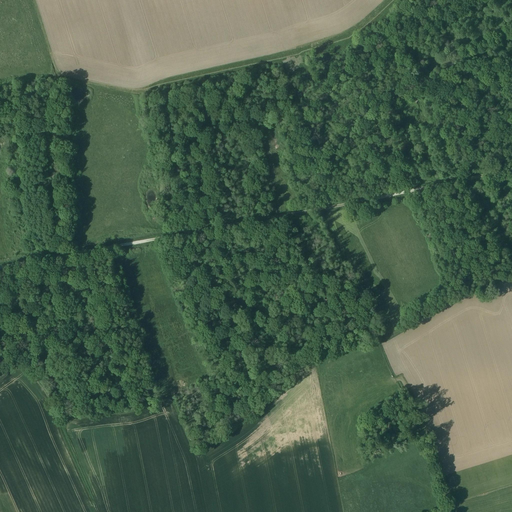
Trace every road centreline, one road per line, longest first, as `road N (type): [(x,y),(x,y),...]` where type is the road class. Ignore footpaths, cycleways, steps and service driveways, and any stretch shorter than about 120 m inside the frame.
road 1 (track): [(511,170),(164,236)]
road 2 (track): [(164,236),(0,267)]
